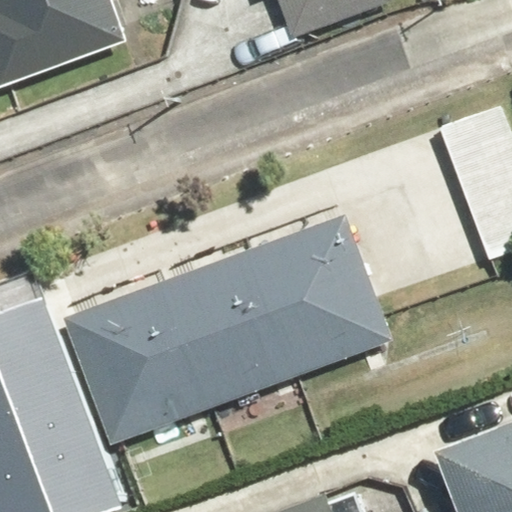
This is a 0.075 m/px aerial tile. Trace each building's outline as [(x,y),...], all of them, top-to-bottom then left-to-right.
[(108,0),(0,0),(0,80),(122,39),(108,0)] [(277,0),(291,34),(382,0),(277,0)] [(511,122),(504,102),(435,128),(486,264),(511,253),(511,122)] [(352,211),(73,310),(116,431),(395,332),(352,211)] [(59,289),(0,310),(0,511),(83,511),(132,495),(59,289)] [(511,511),(511,419),(434,448),(456,511),(511,511)] [(327,511),(322,496),(277,511),(327,511)]
